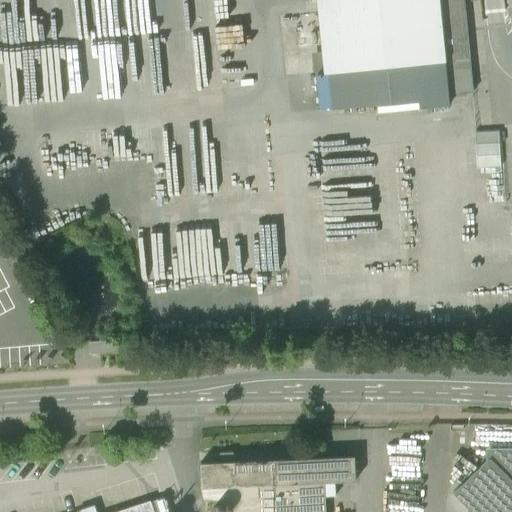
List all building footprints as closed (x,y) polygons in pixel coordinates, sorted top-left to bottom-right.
[(317,0),(324,72),(327,72),(416,64),(416,70),(446,67),(445,61),(469,59),(462,0),(317,0)] [(416,64),(327,72),(332,109),(418,100),(419,108),(449,105),(448,95),(473,92),(469,59),(445,61),(446,67),(416,70),(416,64)] [(498,132),(475,132),(475,144),(499,143),(498,132)] [(262,249),(263,268),(279,268),(279,249),(262,249)] [(511,449),(489,450),(488,456),(511,480),(511,449)] [(353,454),(271,458),(273,483),(323,480),(354,479),(353,454)] [(511,511),(511,480),(488,456),(454,491),(474,511),(511,511)] [(271,458),(200,461),(201,486),(229,485),(273,483),(271,458)] [(324,511),(323,480),(273,483),(274,511),(324,511)] [(274,511),(273,483),(229,485),(230,511),(274,511)] [(167,511),(163,496),(152,500),(155,511),(167,511)] [(153,511),(149,500),(113,511),(153,511)]
